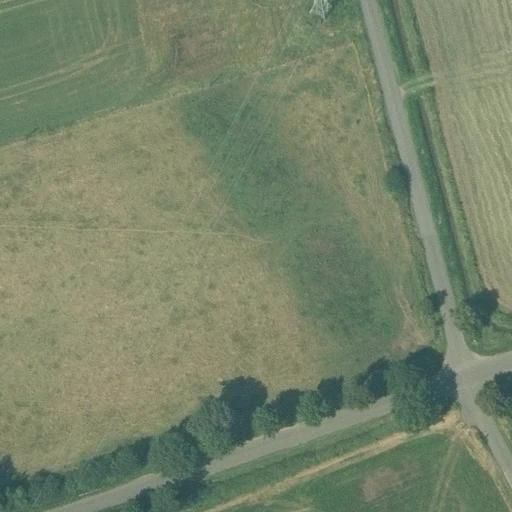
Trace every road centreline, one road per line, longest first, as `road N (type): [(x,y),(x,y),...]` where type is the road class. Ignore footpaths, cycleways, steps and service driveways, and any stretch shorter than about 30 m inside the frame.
road 1 (unclassified): [(67,511),(459,375)]
road 2 (unclassified): [(361,0),(459,375)]
